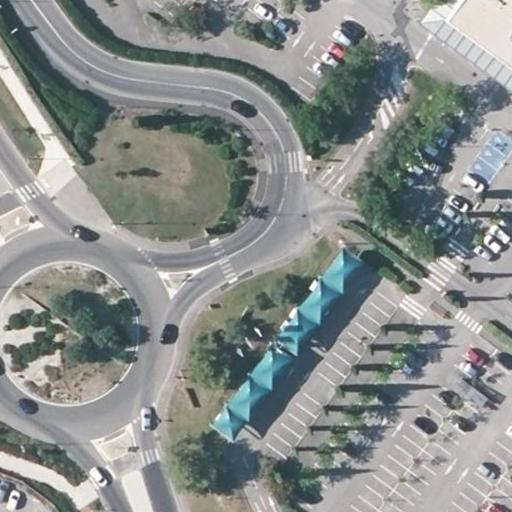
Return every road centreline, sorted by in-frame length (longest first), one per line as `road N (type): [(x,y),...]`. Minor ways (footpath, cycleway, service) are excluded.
road 1 (tertiary): [(278,214),(280,148),(250,104),(223,91),(95,68),(31,0)]
road 2 (tertiary): [(153,344),(177,306),(260,244),(278,214)]
road 3 (tertiary): [(278,214),(214,252),(124,267)]
road 4 (secondary): [(169,511),(151,457),(147,366)]
road 5 (secondary): [(91,248),(45,211),(0,152)]
